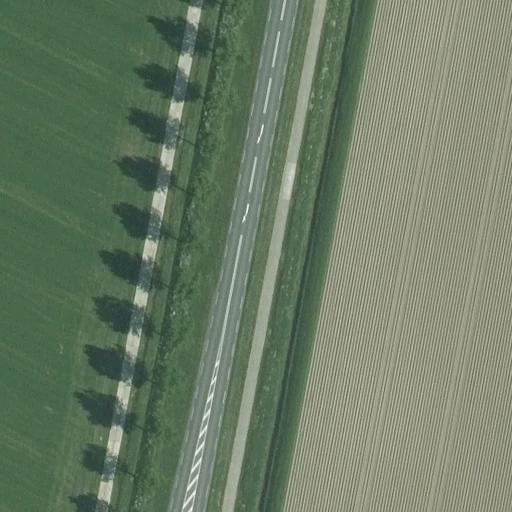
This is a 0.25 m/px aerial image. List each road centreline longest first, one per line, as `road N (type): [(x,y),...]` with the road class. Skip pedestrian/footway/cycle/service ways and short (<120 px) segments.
road 1 (unclassified): [(100,511),(198,0)]
road 2 (primary): [(235,266),(284,0)]
road 3 (primary): [(235,266),(175,511)]
road 4 (primary): [(194,511),(235,266)]
